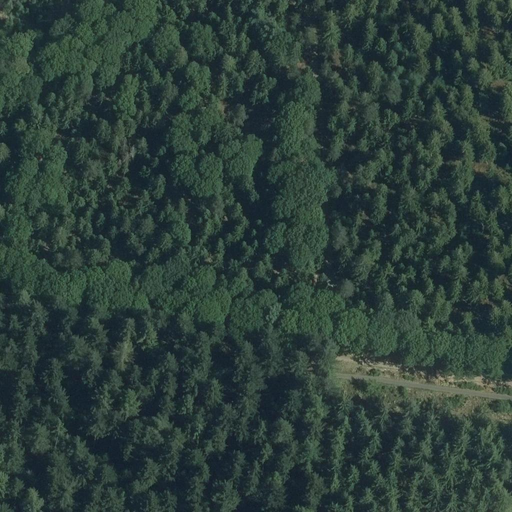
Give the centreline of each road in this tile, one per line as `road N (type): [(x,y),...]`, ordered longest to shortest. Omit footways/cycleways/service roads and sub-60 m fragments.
road 1 (track): [(511,383),(0,306)]
road 2 (track): [(308,0),(330,356)]
